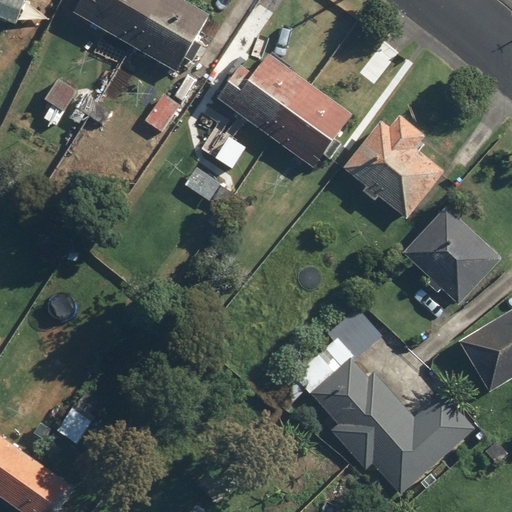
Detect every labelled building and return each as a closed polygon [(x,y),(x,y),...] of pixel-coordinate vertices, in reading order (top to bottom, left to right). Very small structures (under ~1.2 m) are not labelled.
[(27,0),(0,0),(0,18),(17,26),(27,0)] [(85,0),(78,13),(179,72),(212,15),(186,0),(85,0)] [(244,62),(220,97),(317,168),(357,112),(276,54),(261,75),(244,62)] [(64,79),(50,97),(65,110),(80,92),(64,79)] [(183,106),(166,94),(148,118),(165,130),(183,106)] [(85,95),(78,106),(108,123),(114,112),(85,95)] [(383,120),(344,166),(408,219),(450,170),(421,145),(428,136),(404,116),(394,129),(383,120)] [(201,168),(188,184),(211,202),(223,185),(201,168)] [(505,257),(447,204),(402,254),(461,307),(505,257)] [(373,374),(359,358),(384,338),(360,307),(333,328),(354,356),(314,391),(403,493),(478,428),(447,392),(418,417),(377,370),(373,374)] [(496,393),(511,382),(511,309),(463,340),(496,393)] [(64,511),(82,485),(0,429),(0,492),(28,511),(64,511)] [(203,462),(191,480),(225,503),(237,484),(203,462)]
